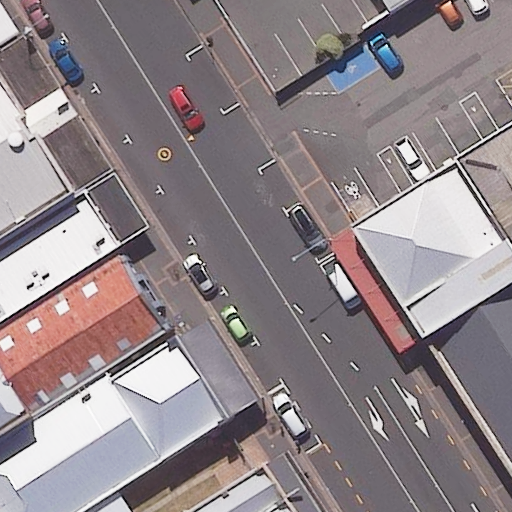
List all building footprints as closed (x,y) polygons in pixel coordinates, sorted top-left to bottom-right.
[(378,0),(388,14),(411,0),(378,0)] [(5,52),(0,55),(0,241),(89,184),(5,52)] [(511,124),(466,154),(511,226),(511,124)] [(511,226),(466,154),(366,218),(437,328),(511,279),(511,226)] [(0,340),(135,255),(89,184),(0,241),(0,340)] [(0,439),(187,321),(141,250),(135,255),(0,340),(0,439)] [(511,279),(437,328),(511,444),(511,279)] [(82,511),(244,409),(187,321),(0,439),(0,473),(1,475),(24,511),(82,511)] [(322,511),(286,456),(197,511),(322,511)] [(0,511),(24,511),(1,475),(0,475),(0,511)]
